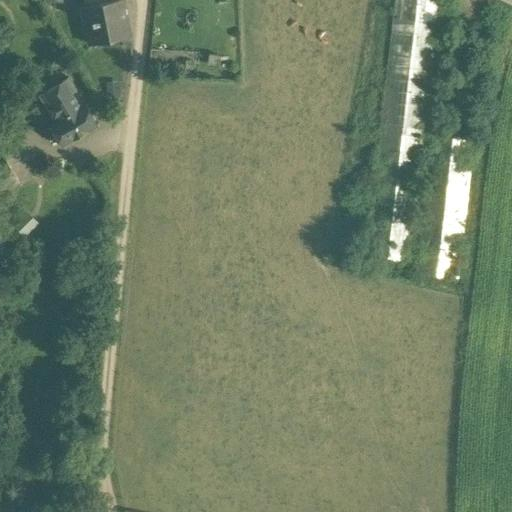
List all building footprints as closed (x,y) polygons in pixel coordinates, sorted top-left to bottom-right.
[(113,0),(85,6),(83,7),(87,26),(98,24),(102,42),(123,37),(118,14),(125,13),(122,0),(113,0)] [(437,6),(423,0),(396,0),(367,257),(408,269),(437,6)] [(68,77),(39,94),(56,122),(84,105),(68,77)] [(56,122),(50,126),(50,127),(51,127),(61,144),(61,145),(97,124),(97,123),(96,123),(86,105),(86,104),(84,105),(56,122)] [(433,139),(418,279),(454,283),(469,142),(433,139)] [(6,159),(0,162),(0,195),(20,183),(6,159)]
